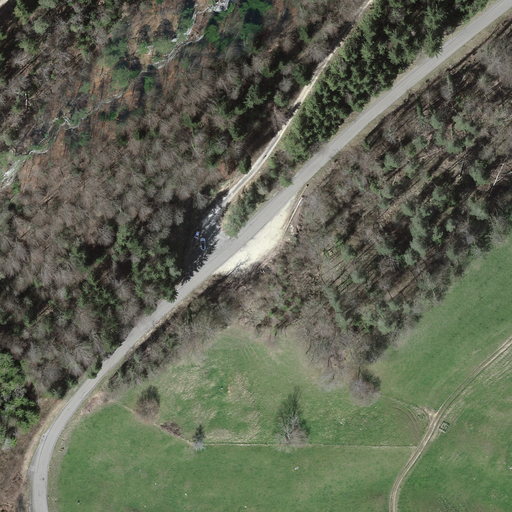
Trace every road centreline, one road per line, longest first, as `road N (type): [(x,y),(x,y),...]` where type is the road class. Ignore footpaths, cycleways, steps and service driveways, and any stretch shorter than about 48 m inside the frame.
road 1 (tertiary): [(42,511),(50,438),(98,374),(382,104),(508,0)]
road 2 (track): [(220,259),(208,241),(209,219),(274,143),(369,0)]
road 3 (track): [(511,339),(453,394),(399,479),(392,511)]
